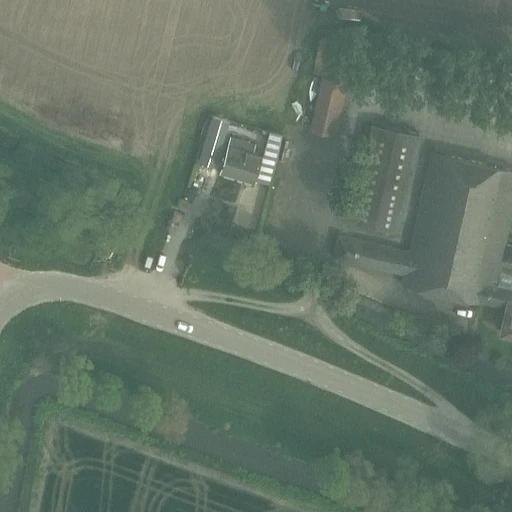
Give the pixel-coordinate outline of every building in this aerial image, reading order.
[(334,135),(345,79),(353,45),(320,39),(313,74),(322,75),(311,130),(334,135)] [(212,117),(198,163),(215,168),(229,122),(212,117)] [(373,123),(351,220),(398,230),(419,133),(373,123)] [(230,138),(220,172),(255,183),(263,154),(251,150),(252,145),(230,138)] [(341,237),(336,259),(406,274),(404,284),(479,300),(508,307),(503,331),(511,332),(511,288),(496,285),(511,212),(511,169),(431,152),(410,252),(341,237)] [(182,201),(180,207),(187,210),(189,203),(182,201)]
